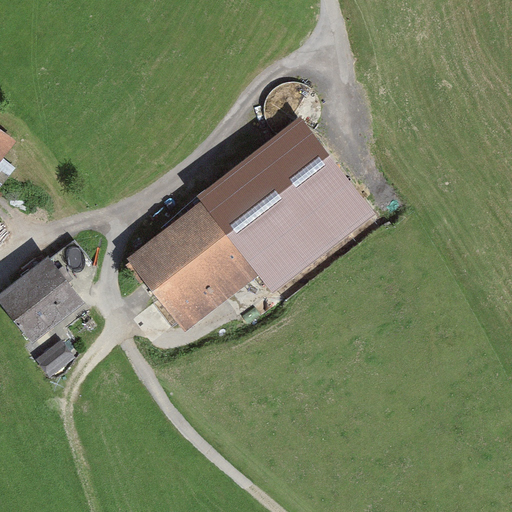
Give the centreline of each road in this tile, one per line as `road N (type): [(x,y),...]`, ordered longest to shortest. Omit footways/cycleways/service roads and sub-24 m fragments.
road 1 (track): [(280,511),(174,417),(111,306),(113,215)]
road 2 (unclassified): [(113,215),(200,172),(239,111),(334,15),(329,0)]
road 3 (track): [(0,277),(113,215)]
